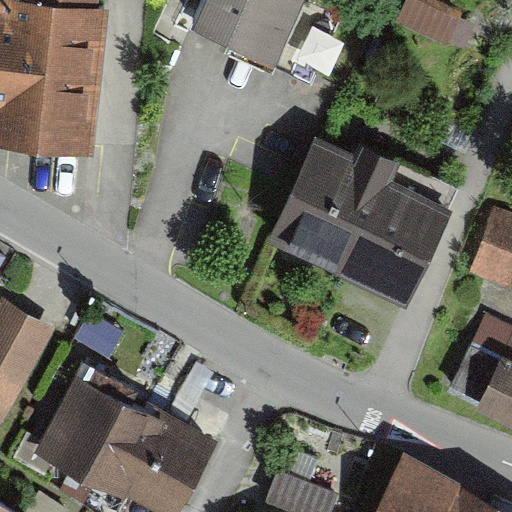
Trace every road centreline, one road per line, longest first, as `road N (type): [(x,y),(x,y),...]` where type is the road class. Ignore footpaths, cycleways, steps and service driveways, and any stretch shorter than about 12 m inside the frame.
road 1 (residential): [(380,412),(280,366),(0,208)]
road 2 (residential): [(380,412),(511,81)]
road 3 (residential): [(511,462),(380,412)]
